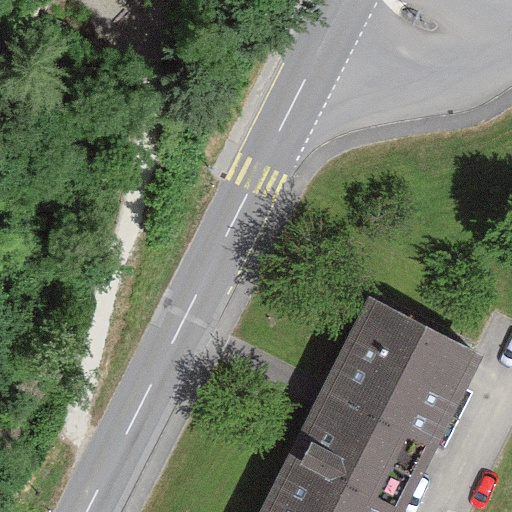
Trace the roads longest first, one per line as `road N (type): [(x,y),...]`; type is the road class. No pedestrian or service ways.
road 1 (tertiary): [(92,511),(357,0)]
road 2 (tertiary): [(396,0),(473,38),(511,33)]
